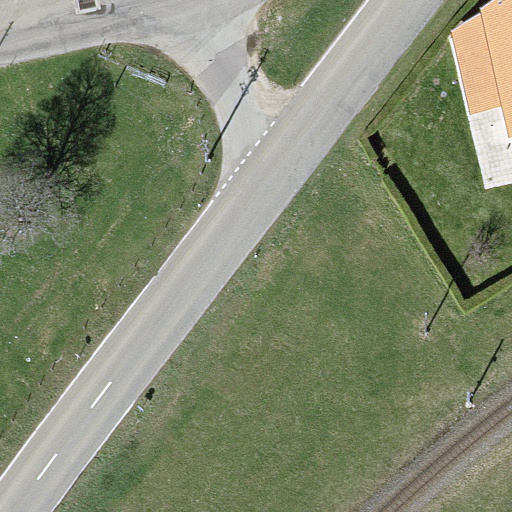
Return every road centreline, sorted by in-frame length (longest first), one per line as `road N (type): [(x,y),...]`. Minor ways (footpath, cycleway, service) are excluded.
road 1 (primary): [(13,511),(257,191)]
road 2 (primary): [(257,191),(405,0)]
road 3 (unclassified): [(186,0),(224,53),(257,191)]
road 4 (unclassified): [(0,46),(172,0)]
